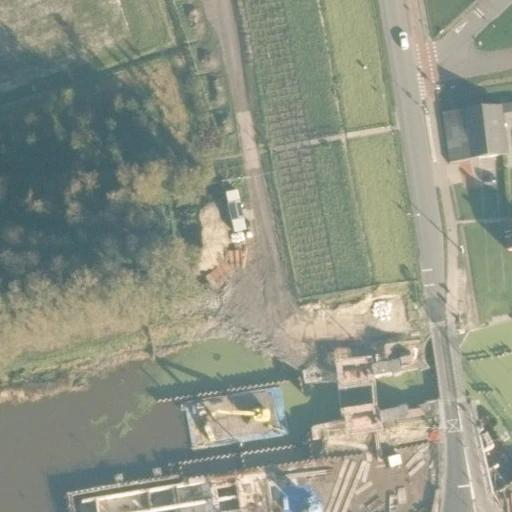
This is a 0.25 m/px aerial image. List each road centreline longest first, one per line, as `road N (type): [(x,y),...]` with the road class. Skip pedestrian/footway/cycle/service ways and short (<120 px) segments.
road 1 (primary): [(455,511),(451,412),(404,72)]
road 2 (unclassified): [(404,72),(425,69),(497,0)]
